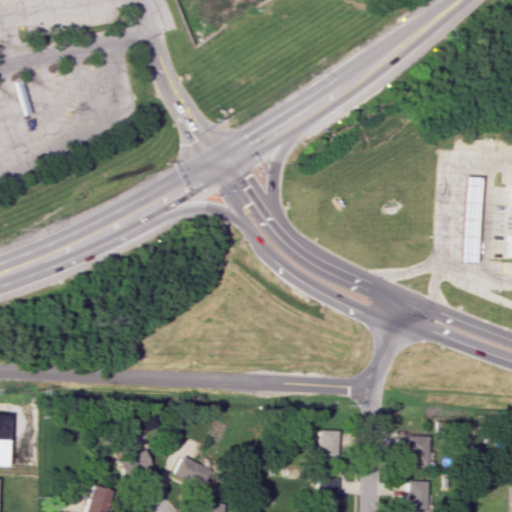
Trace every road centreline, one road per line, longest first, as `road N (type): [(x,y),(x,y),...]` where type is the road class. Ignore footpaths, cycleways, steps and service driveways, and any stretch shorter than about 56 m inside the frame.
road 1 (residential): [(371,385),(0,371)]
road 2 (secondary): [(223,166),(233,212),(294,273),(393,323),(511,362)]
road 3 (secondary): [(511,341),(342,275),(292,243),(223,166)]
road 4 (primary): [(223,166),(458,0)]
road 5 (primary): [(0,274),(223,166)]
road 6 (residential): [(371,385),(366,511)]
